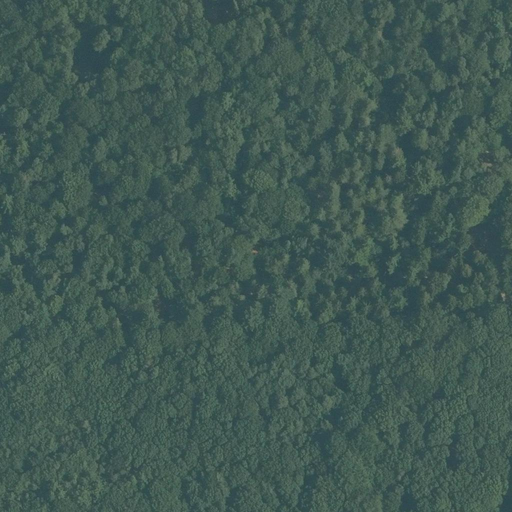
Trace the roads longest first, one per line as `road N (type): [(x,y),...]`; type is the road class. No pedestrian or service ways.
road 1 (track): [(336,0),(354,52),(354,136),(342,172),(315,216),(244,271),(198,283),(150,279),(109,260),(87,237),(65,175),(136,44),(140,0)]
road 2 (track): [(220,0),(264,150),(266,197),(251,265),(216,313),(35,340)]
road 3 (track): [(496,511),(501,245),(499,180),(487,165),(491,0)]
road 4 (track): [(500,329),(0,360)]
road 5 (track): [(213,346),(415,231),(500,225)]
road 6 (track): [(249,85),(491,55)]
road 7 (track): [(266,197),(364,214),(408,235)]
